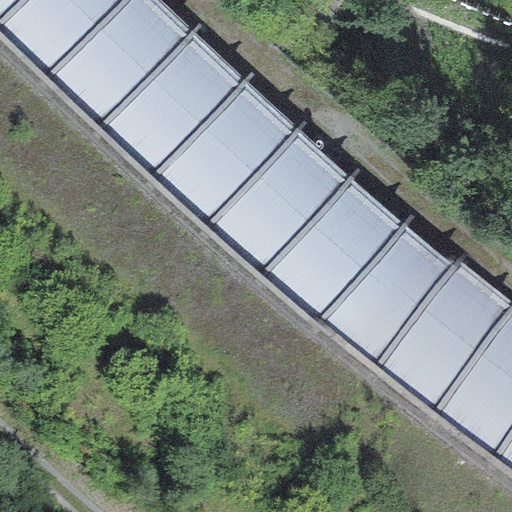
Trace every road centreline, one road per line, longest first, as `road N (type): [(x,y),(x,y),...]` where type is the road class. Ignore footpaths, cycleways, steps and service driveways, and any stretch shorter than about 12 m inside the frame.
road 1 (motorway): [(0,176),(335,511)]
road 2 (motorway): [(502,511),(216,199)]
road 3 (motorway): [(511,395),(216,199)]
road 4 (motorway): [(216,199),(12,0)]
road 5 (track): [(0,431),(89,511)]
